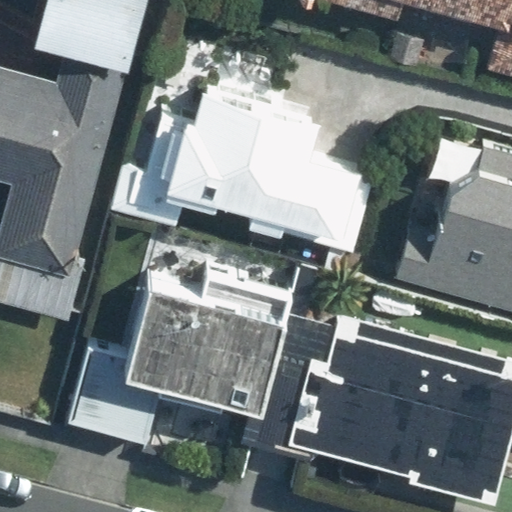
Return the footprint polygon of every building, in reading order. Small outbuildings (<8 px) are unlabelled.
[(57,40),(48,74),(0,61),(0,169),(10,172),(0,210),(0,294),(64,311),(79,254),(69,252),(135,0),(34,0),(26,31),(57,40)] [(511,0),(325,0),(392,15),(383,56),(476,77),(479,64),(511,71),(511,0)] [(163,103),(146,162),(122,155),(109,202),(171,219),(178,195),(348,242),(369,165),(302,147),(312,112),(194,79),(185,109),(163,103)] [(511,147),(480,138),(474,162),(436,178),(414,195),(391,272),(511,308),(511,147)] [(143,438),(161,372),(250,396),(273,313),(139,276),(119,349),(86,340),(65,417),(143,438)] [(282,434),(401,467),(399,474),(484,497),(511,397),(511,351),(336,304),(323,352),(306,347),(282,434)]
